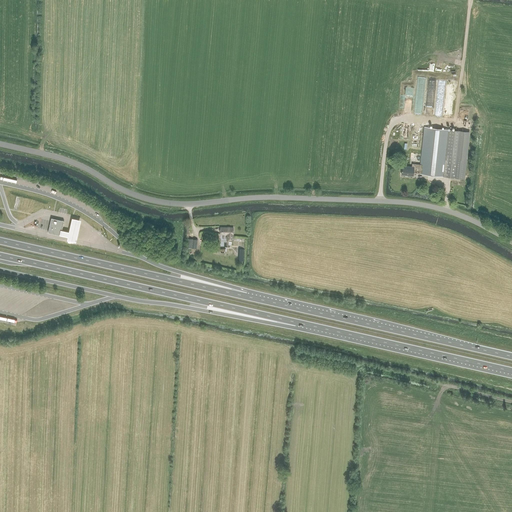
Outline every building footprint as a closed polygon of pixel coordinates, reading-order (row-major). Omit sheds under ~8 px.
[(468,132),(427,127),(420,165),(411,164),(410,166),(401,165),(400,175),(413,177),(415,172),(464,179),(468,132)] [(61,228),(60,233),(69,235),(68,239),(77,241),(82,219),(73,216),(70,230),(61,228)] [(61,236),(64,221),(51,218),(48,233),(61,236)] [(220,234),(227,234),(226,240),(233,240),(233,228),(220,228),(220,234)] [(197,249),(198,240),(188,239),(187,250),(190,250),(190,248),(197,249)]
